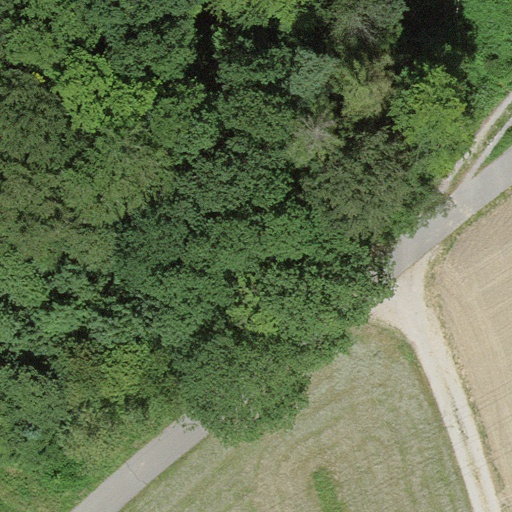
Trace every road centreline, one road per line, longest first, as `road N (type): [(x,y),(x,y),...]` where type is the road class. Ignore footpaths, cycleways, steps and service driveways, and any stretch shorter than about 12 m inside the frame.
road 1 (track): [(511,175),(98,511)]
road 2 (track): [(480,511),(402,260)]
road 3 (track): [(455,219),(484,129),(511,101)]
